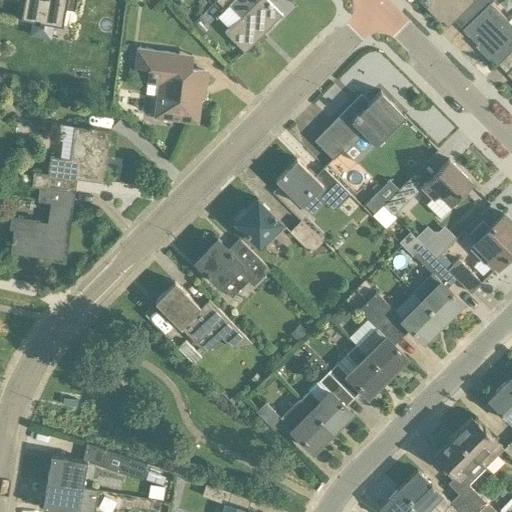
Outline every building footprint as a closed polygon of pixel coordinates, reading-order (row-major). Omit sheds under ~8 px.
[(74,10),(75,0),(18,0),(23,1),(20,19),(31,22),(28,36),(51,40),(53,25),(62,27),(65,8),(74,10)] [(267,0),(216,0),(216,1),(224,9),(228,5),(239,16),(224,32),(244,52),(281,14),(267,0)] [(421,0),(441,22),(443,20),(448,26),(454,20),(474,0),(421,0)] [(511,23),(491,2),(492,0),(474,0),(454,20),(478,43),(478,44),(492,58),(499,65),(511,51),(511,23)] [(166,84),(164,96),(152,94),(149,115),(161,117),(196,122),(204,71),(173,66),(175,53),(136,48),(134,63),(148,65),(146,82),(166,84)] [(511,51),(499,65),(511,77),(511,51)] [(226,58),(231,64),(236,59),(231,53),(226,58)] [(404,116),(379,91),(357,114),(349,106),(314,141),(332,159),(359,130),(374,145),(404,116)] [(32,171),(32,176),(31,186),(37,187),(74,192),(75,179),(102,182),(109,130),(95,129),(95,127),(89,126),(88,128),(73,126),(69,159),(48,156),(46,173),(32,171)] [(314,177),(295,159),(274,180),(303,208),(316,194),(333,211),(351,193),(324,166),(314,177)] [(449,202),(470,182),(448,159),(427,180),(418,171),(385,204),(383,206),(392,215),(421,186),(432,196),(437,191),(449,202)] [(21,185),(31,186),(32,176),(22,175),(21,185)] [(65,260),(74,192),(37,187),(35,201),(48,203),(46,222),(40,221),(40,219),(9,215),(7,230),(11,230),(9,253),(65,260)] [(383,206),(385,204),(374,194),(365,203),(375,213),(383,206)] [(274,236),(284,226),(256,198),(234,221),(257,245),(270,232),(274,236)] [(496,266),(511,250),(511,223),(502,214),(469,247),(481,259),(485,254),(496,266)] [(305,215),(300,220),(321,241),(326,236),(305,215)] [(310,252),(321,241),(300,220),(288,232),(310,252)] [(269,268),(238,238),(226,249),(216,239),(194,261),(221,287),(222,287),(231,296),(247,280),(252,285),(269,268)] [(455,278),(447,270),(435,258),(422,245),(412,255),(430,273),(446,287),(455,278)] [(435,258),(447,270),(452,265),(440,253),(435,258)] [(447,270),(455,278),(470,293),(480,282),(457,260),(452,265),(447,270)] [(461,302),(446,287),(430,273),(412,292),(419,298),(441,321),(461,302)] [(209,325),(221,337),(232,348),(233,347),(251,342),(208,299),(199,307),(174,282),(154,301),(179,327),(195,343),(196,342),(194,340),(209,325)] [(409,328),(400,317),(393,311),(393,310),(390,307),(375,292),(366,301),(401,336),(409,328)] [(419,298),(400,317),(409,328),(422,340),(441,321),(419,298)] [(392,344),(401,336),(366,301),(357,310),(375,327),(356,345),(386,375),(405,357),(392,344)] [(335,310),(329,317),(337,323),(343,317),(335,310)] [(306,331),(299,324),(289,334),(296,341),(306,331)] [(200,357),(185,341),(178,348),(193,364),(200,357)] [(366,395),(386,375),(356,345),(355,344),(345,354),(353,362),(343,372),(334,363),(326,371),(351,397),(360,389),(366,395)] [(306,391),(299,400),(330,431),(350,412),(343,406),(351,397),(326,371),(317,380),(326,388),(314,400),(306,391)] [(256,372),(250,378),(255,384),(261,378),(256,372)] [(511,423),(511,386),(506,381),(488,399),(511,423)] [(311,451),(330,431),(299,400),(298,398),(278,418),(264,402),(255,412),(273,430),(282,421),(289,428),(311,451)] [(485,467),(503,449),(470,417),(453,434),(477,459),(485,467)] [(106,426),(97,423),(93,436),(102,439),(106,426)] [(448,483),(458,493),(467,484),(485,467),(477,459),(453,434),(434,453),(456,475),(448,483)] [(511,458),(511,441),(503,449),(511,458)] [(141,479),(147,463),(87,442),(83,459),(141,479)] [(45,482),(76,487),(78,471),(84,472),(86,461),(50,455),(45,482)] [(475,511),(476,511),(459,494),(450,503),(417,470),(398,489),(421,511),(455,511),(457,511),(458,511),(475,511)] [(94,511),(98,490),(76,487),(45,482),(41,507),(68,511),(94,511)] [(250,498),(205,483),(201,496),(234,507),(232,511),(250,511),(246,510),(250,498)] [(476,511),(485,502),(467,484),(458,493),(459,494),(476,511)] [(162,498),(164,486),(149,485),(147,497),(162,498)] [(421,511),(398,489),(381,506),(386,511),(421,511)]
